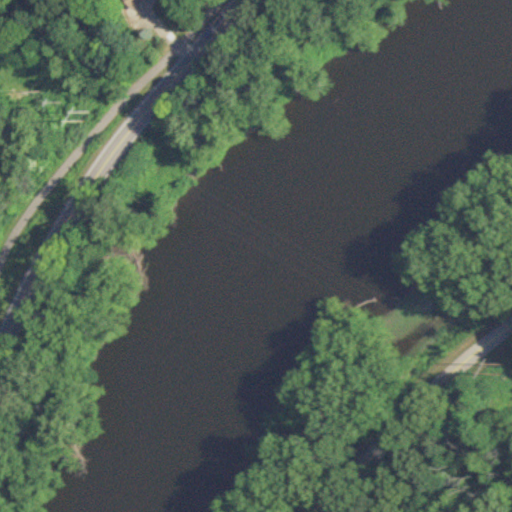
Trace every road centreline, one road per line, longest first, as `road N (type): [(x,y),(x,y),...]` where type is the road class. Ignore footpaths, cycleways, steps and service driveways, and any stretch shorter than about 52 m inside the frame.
road 1 (tertiary): [(253,0),(97,177),(0,367)]
road 2 (tertiary): [(323,511),(365,447),(511,326)]
